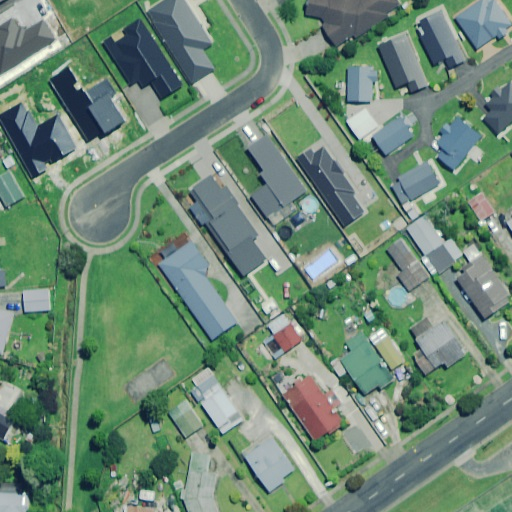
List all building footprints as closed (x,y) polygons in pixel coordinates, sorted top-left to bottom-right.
[(196,0),(166,0),(145,14),(190,85),(215,69),(203,50),(213,43),(194,13),(202,8),(196,0)] [(400,3),(397,0),(308,0),(305,15),(322,18),(324,23),(321,25),(335,45),(346,38),(356,38),(387,17),(384,13),(400,3)] [(498,34),(501,38),(509,33),(506,29),(511,25),(511,23),(496,0),(489,6),(485,0),(483,0),(456,19),(477,49),(498,34)] [(442,11),(420,21),(423,25),(419,27),(422,35),(420,36),(435,66),(446,60),(450,69),(467,60),(442,11)] [(55,39),(43,20),(26,30),(24,26),(21,28),(14,18),(0,26),(0,73),(0,74),(55,39)] [(115,62),(130,84),(136,80),(141,88),(150,82),(162,100),(184,85),(140,18),(122,29),(126,35),(113,44),(122,58),(115,62)] [(429,86),(407,34),(379,46),(397,89),(408,84),(412,93),(429,86)] [(69,63),(46,80),(88,138),(98,131),(102,136),(123,120),(106,97),(113,91),(104,79),(86,92),(82,87),(78,90),(76,86),(82,82),(69,63)] [(379,83),(379,71),(373,71),(374,68),(350,67),(349,102),(373,102),(374,83),(379,83)] [(511,82),(502,91),(499,87),(491,94),(494,98),(486,105),(492,111),(484,119),(499,135),(511,123),(511,82)] [(21,101),(0,114),(0,122),(33,177),(46,169),(42,163),(49,159),(52,163),(77,147),(57,114),(38,125),(29,110),(27,111),(21,101)] [(381,128),(367,108),(347,122),(362,142),(381,128)] [(418,122),(411,112),(403,118),(402,115),(373,136),(387,156),(415,137),(410,128),(418,122)] [(451,125),(447,122),(439,132),(443,136),(438,142),(437,144),(444,149),(438,157),(455,171),(466,157),(475,163),(484,152),(476,146),(483,136),(458,116),(451,125)] [(308,192),(268,134),(248,148),(265,171),(261,174),(268,185),(253,196),(269,219),(308,192)] [(345,227),(364,212),(352,196),(356,193),(342,174),(345,171),(337,160),(335,161),(324,146),(314,153),(311,149),(296,160),(345,227)] [(2,161),(7,169),(17,164),(12,155),(2,161)] [(392,186),(403,205),(410,200),(412,203),(443,185),(428,161),(398,179),(400,181),(392,186)] [(25,197),(11,171),(0,177),(0,193),(8,207),(25,197)] [(209,222),(206,224),(242,280),(273,260),(218,174),(190,193),(209,222)] [(495,212),(483,193),(469,202),(481,221),(495,212)] [(452,239),(445,244),(440,238),(444,235),(439,228),(435,231),(426,217),(408,229),(427,257),(423,260),(434,277),(439,273),(441,276),(459,263),(456,260),(463,255),(452,239)] [(404,272),(399,276),(411,293),(412,292),(418,299),(426,293),(424,290),(434,283),(402,239),(388,249),(404,272)] [(238,323),(206,276),(210,273),(207,268),(211,265),(194,241),(179,251),(174,244),(162,252),(167,259),(160,264),(213,340),(238,323)] [(511,300),(511,296),(475,245),(464,253),(472,263),(463,269),(466,274),(457,280),(486,319),(511,300)] [(340,262),(333,253),(321,262),(328,271),(340,262)] [(51,311),(51,291),(25,292),(26,312),(51,311)] [(259,306),(266,316),(278,307),(271,297),(259,306)] [(15,314),(0,310),(0,354),(3,355),(15,314)] [(304,340),(285,314),(267,327),(286,353),(304,340)] [(434,330),(427,319),(410,329),(423,349),(413,355),(426,375),(445,363),(448,368),(469,355),(448,321),(434,330)] [(335,346),(342,335),(332,328),(325,339),(335,346)] [(352,352),(340,360),(350,374),(364,396),(380,386),(382,389),(395,381),(389,372),(406,361),(384,328),(367,339),(362,332),(346,342),(352,352)] [(197,387),(191,392),(198,403),(205,398),(208,402),(203,405),(224,435),(245,420),(209,369),(192,380),(197,387)] [(332,388),(326,393),(313,375),(303,382),(301,379),(293,384),(296,387),(283,396),(316,444),(347,422),(338,410),(344,405),(332,388)] [(203,426),(186,401),(169,413),(186,438),(203,426)] [(18,423),(0,412),(0,439),(10,445),(14,439),(10,436),(18,423)] [(155,413),(146,416),(153,435),(162,431),(155,413)] [(42,451),(48,442),(30,431),(21,446),(35,454),(38,448),(42,451)] [(297,469),(272,433),(243,454),(270,492),(284,482),(283,479),(297,469)] [(184,500),(188,511),(219,511),(212,491),(219,457),(193,452),(186,491),(183,490),(181,500),(184,500)] [(30,511),(31,495),(0,492),(0,511),(30,511)]
